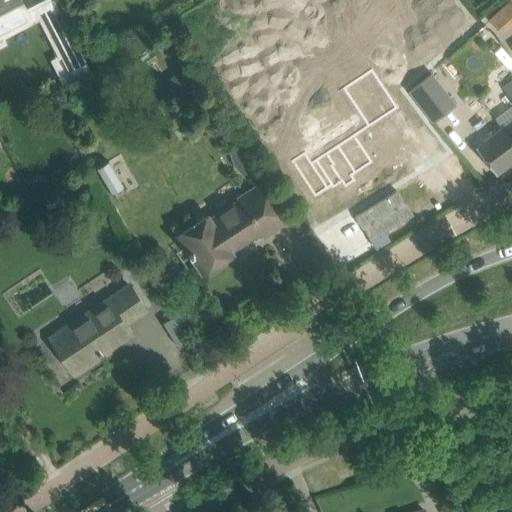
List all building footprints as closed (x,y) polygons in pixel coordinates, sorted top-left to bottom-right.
[(0,0),(0,34),(40,14),(73,78),(89,70),(53,0),(51,0),(27,13),(25,9),(20,0),(0,0)] [(511,5),(509,2),(492,17),(505,31),(511,23),(511,5)] [(371,69),(343,88),(368,127),(397,108),(371,69)] [(431,72),(409,90),(434,121),(456,103),(431,72)] [(190,98),(176,75),(149,92),(163,115),(190,98)] [(486,109),(460,129),(474,147),(495,175),(511,161),(511,79),(501,87),(511,101),(511,116),(499,126),(494,120),(486,109)] [(304,152),(291,161),(314,196),(331,186),(332,188),(342,181),(345,186),(353,180),(350,176),(371,162),(353,134),(311,163),(304,152)] [(108,161),(97,168),(115,199),(126,192),(108,161)] [(263,235),(283,222),(259,184),(239,198),(240,200),(210,220),(208,216),(177,236),(189,253),(187,255),(188,257),(193,254),(194,255),(201,251),(210,265),(207,267),(208,268),(232,253),(230,250),(260,230),(263,235)] [(371,241),(385,232),(412,215),(405,203),(404,204),(396,191),(355,216),(362,228),(363,228),(371,241)] [(50,337),(70,368),(96,351),(100,357),(102,355),(101,353),(130,334),(124,324),(145,310),(128,285),(50,337)]
